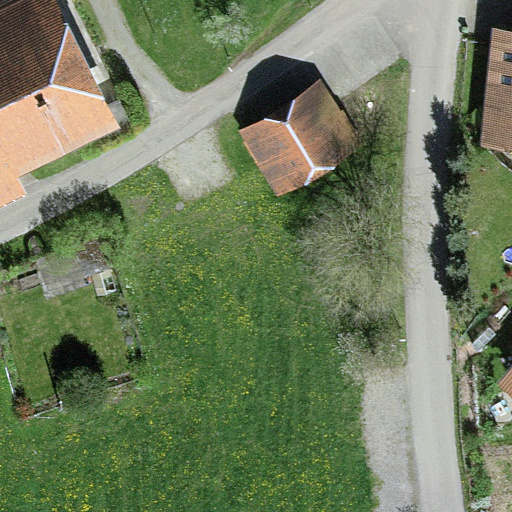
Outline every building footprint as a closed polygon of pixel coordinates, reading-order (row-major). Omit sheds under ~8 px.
[(0,0),(0,202),(28,189),(18,168),(120,119),(62,0),(0,0)] [(511,24),(492,22),(477,143),(511,145),(511,24)] [(278,195),(361,144),(320,76),(237,127),(278,195)] [(91,271),(97,294),(116,289),(109,266),(91,271)] [(511,360),(498,376),(511,387),(511,360)]
